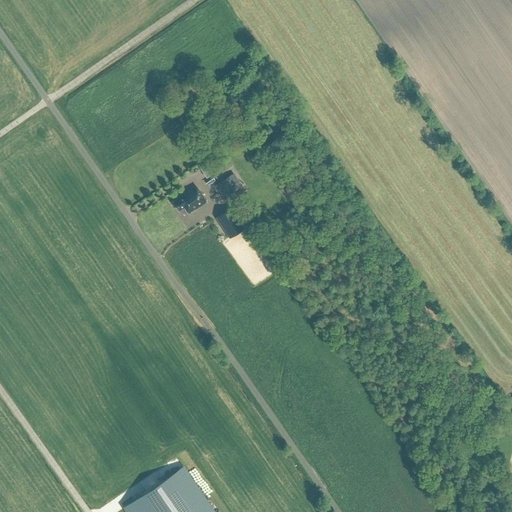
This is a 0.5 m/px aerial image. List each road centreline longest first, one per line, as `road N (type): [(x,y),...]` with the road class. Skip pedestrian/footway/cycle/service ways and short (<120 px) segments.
road 1 (unclassified): [(335,511),(0,32)]
road 2 (track): [(46,101),(190,0)]
